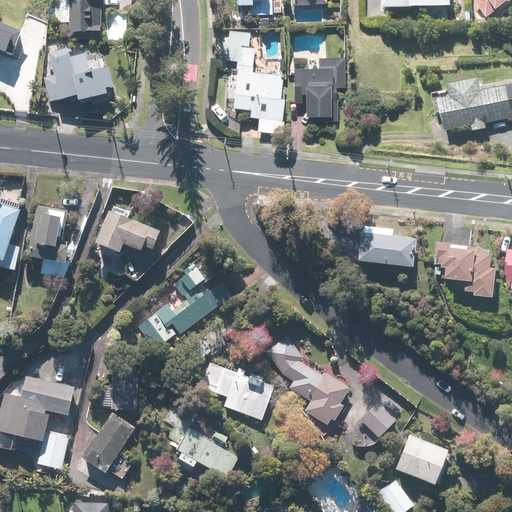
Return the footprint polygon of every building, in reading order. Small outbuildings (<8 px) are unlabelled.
[(101,39),(101,0),(69,0),(69,39),(101,39)] [(253,16),(273,16),(272,0),(238,0),(239,7),(253,7),(253,16)] [(511,0),(475,0),(488,17),(511,0)] [(0,52),(13,58),(23,32),(0,22),(0,52)] [(256,49),(249,49),(251,34),(230,31),(227,61),(239,62),(233,109),(252,111),(251,118),(260,119),(259,132),(284,135),(285,122),(283,122),(286,100),(281,100),(284,77),(265,75),(266,70),(254,68),(256,49)] [(67,49),(48,54),(53,75),(44,77),(50,102),(58,100),(58,101),(69,99),(70,103),(80,101),(81,106),(92,103),(93,106),(110,102),(107,90),(114,88),(109,67),(102,69),(99,58),(89,60),(88,55),(73,59),(72,56),(69,56),(67,49)] [(337,93),(337,90),(345,90),(345,59),(320,59),(320,70),(295,71),(295,104),(307,104),(307,118),(333,118),(332,93),(337,93)] [(441,100),(448,131),(474,126),(475,131),(489,129),(487,123),(510,119),(510,121),(511,120),(511,85),(485,91),(482,78),(451,84),(453,97),(441,100)] [(10,247),(21,210),(0,203),(1,199),(0,198),(0,265),(14,270),(20,250),(10,247)] [(67,210),(38,206),(30,257),(44,259),(42,273),(65,277),(71,262),(67,261),(70,246),(62,245),(67,210)] [(161,231),(110,211),(97,243),(120,252),(124,244),(142,251),(144,246),(154,250),(161,231)] [(362,233),(359,260),(413,266),(416,239),(362,233)] [(483,253),(483,248),(439,244),(436,275),(445,276),(444,278),(469,281),(468,291),(478,292),(477,296),(495,298),(498,268),(492,267),(493,254),(483,253)] [(172,323),(181,334),(232,295),(222,282),(210,292),(204,284),(216,275),(203,257),(184,271),(187,275),(176,283),(188,299),(164,318),(160,312),(140,327),(156,348),(176,333),(169,325),(172,323)] [(325,373),(323,376),(299,361),(304,358),(287,335),(266,350),(288,380),(285,385),(311,401),(305,410),(328,424),(332,419),(335,421),(344,406),(341,404),(350,389),(325,373)] [(203,339),(186,350),(195,362),(211,351),(203,339)] [(274,386),(211,363),(202,387),(228,396),(224,406),(262,419),(274,386)] [(138,373),(113,372),(113,410),(137,410),(138,373)] [(76,387),(27,376),(22,397),(6,393),(0,418),(0,429),(45,440),(40,464),(62,469),(69,438),(47,433),(51,415),(45,414),(46,409),(70,415),(76,387)] [(377,402),(361,419),(380,437),(396,420),(377,402)] [(84,457),(107,472),(136,427),(112,412),(84,457)] [(178,450),(227,477),(239,456),(190,429),(178,450)] [(449,449),(409,434),(396,469),(436,484),(449,449)] [(405,511),(415,505),(396,480),(378,494),(390,511),(405,511)] [(109,511),(110,503),(76,502),(75,511),(109,511)]
